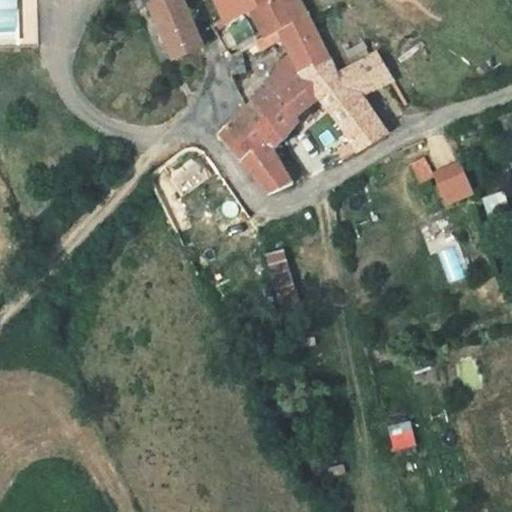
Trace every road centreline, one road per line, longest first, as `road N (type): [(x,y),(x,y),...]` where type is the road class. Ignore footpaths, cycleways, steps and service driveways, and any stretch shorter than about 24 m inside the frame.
road 1 (residential): [(511,92),(420,126),(277,206),(256,200),(203,132),(177,137)]
road 2 (track): [(0,311),(177,137)]
